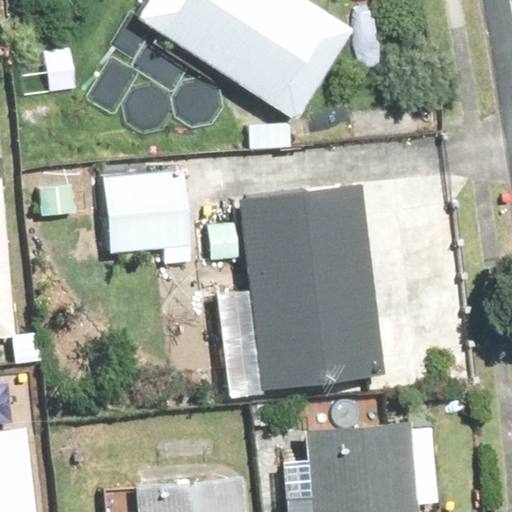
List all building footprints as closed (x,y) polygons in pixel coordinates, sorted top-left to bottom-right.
[(314,0),(140,0),(131,14),(284,110),(342,17),(314,0)] [(385,0),(347,0),(364,109),(401,103),(385,0)] [(98,160),(102,239),(164,235),(165,250),(190,248),(184,155),(98,160)] [(354,180),(229,194),(251,384),(376,370),(354,180)] [(426,414),(297,422),(302,511),(416,511),(416,498),(432,497),(426,414)] [(33,511),(23,419),(0,421),(0,511),(33,511)] [(241,511),(238,466),(125,475),(128,511),(241,511)]
